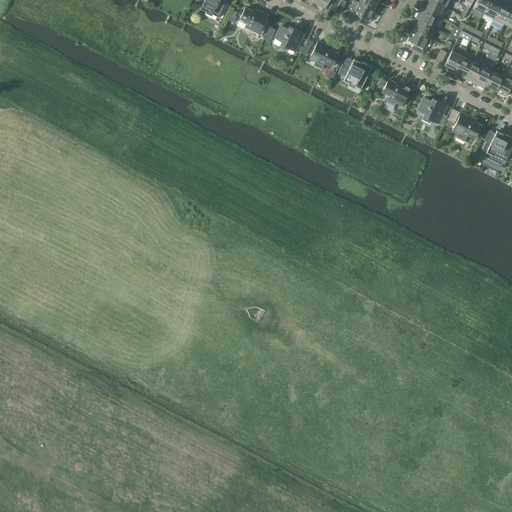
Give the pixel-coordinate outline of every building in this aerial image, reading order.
[(196,0),(195,2),(199,5),(200,5),(201,5),(200,8),(219,17),(227,0),(196,0)] [(325,8),(329,0),(315,0),(314,3),(325,8)] [(335,10),(340,0),(333,0),(329,7),(335,10)] [(368,20),(373,10),(358,2),(359,2),(356,0),(348,17),(359,22),(362,17),(368,20)] [(373,10),(377,0),(359,0),(359,2),(358,2),(373,10)] [(425,0),(421,7),(439,16),(444,6),(430,0),(425,0)] [(477,0),(473,8),(483,13),(490,0),(477,0)] [(500,0),(490,0),(483,13),(494,18),(502,1),(500,0)] [(494,18),(492,22),(503,27),(504,24),(511,7),(511,5),(502,1),(494,18)] [(245,7),(239,20),(246,23),(245,27),(245,29),(246,31),(248,32),(251,32),(253,31),(253,30),(259,33),(263,35),(271,19),(267,17),(268,15),(256,9),(255,12),(245,7)] [(421,7),(416,19),(418,20),(433,27),(439,16),(421,7)] [(418,20),(413,30),(428,38),(428,37),(433,27),(418,20)] [(465,24),(463,28),(473,33),(475,29),(465,24)] [(288,29),(281,25),(275,37),(282,41),(280,44),(280,47),(282,49),(284,50),(287,50),(289,48),(295,51),(304,33),(290,26),(288,29)] [(454,26),(449,35),(453,37),(454,38),(457,39),(462,31),(462,30),(458,28),(454,26)] [(275,30),(270,27),(267,33),(272,36),(275,30)] [(413,30),(408,40),(414,43),(411,49),(423,55),(431,38),(428,37),(428,38),(413,30)] [(332,66),(338,54),(328,49),(330,46),(318,40),(309,58),(315,61),(313,64),(321,69),(325,62),(332,66)] [(304,47),(301,52),(300,54),(306,56),(312,44),(307,42),(304,47)] [(441,49),(435,61),(441,64),(447,52),(441,49)] [(444,66),(443,68),(453,73),(457,65),(458,64),(462,56),(452,50),(445,64),(444,66)] [(457,65),(453,73),(464,78),(470,65),(471,64),(472,61),(462,56),(458,64),(457,65)] [(342,64),(338,73),(345,77),(343,80),(362,90),(362,89),(361,89),(372,68),(372,69),(373,68),(367,65),(365,64),(354,59),(353,60),(351,64),(350,68),(343,64),(342,64)] [(470,65),(464,78),(474,83),(483,66),(480,64),(472,61),(471,64),(470,65)] [(483,66),(474,83),(484,88),(486,86),(493,71),(495,67),(490,64),(485,62),(484,64),(483,66)] [(493,71),(486,86),(495,90),(503,76),(493,71)] [(503,76),(495,90),(506,96),(509,90),(511,91),(511,77),(504,73),(503,76)] [(398,84),(388,79),(382,91),(389,95),(386,101),(394,105),(396,102),(402,104),(411,87),(399,81),(398,84)] [(431,100),(423,96),(417,109),(424,113),(421,119),(430,123),(431,119),(437,122),(446,105),(432,97),(431,100)] [(461,113),(452,130),(459,134),(457,137),(464,141),(468,135),(475,138),(481,126),(471,121),(473,118),(461,113)] [(486,141),(482,149),(486,152),(504,161),(505,161),(504,160),(511,144),(511,138),(497,131),(495,134),(491,143),(486,141)]
